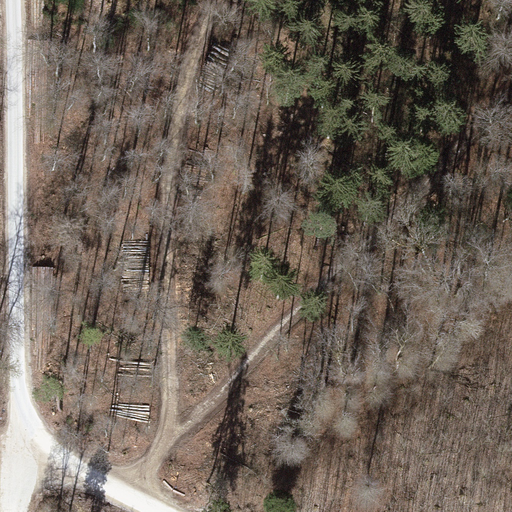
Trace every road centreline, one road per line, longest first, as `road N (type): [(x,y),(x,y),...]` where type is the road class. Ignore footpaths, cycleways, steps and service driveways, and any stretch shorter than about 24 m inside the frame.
road 1 (tertiary): [(160,511),(19,447),(15,0)]
road 2 (track): [(511,108),(296,318),(207,417),(159,451)]
road 3 (track): [(217,0),(191,47),(170,163),(164,287),(172,414),(159,451)]
